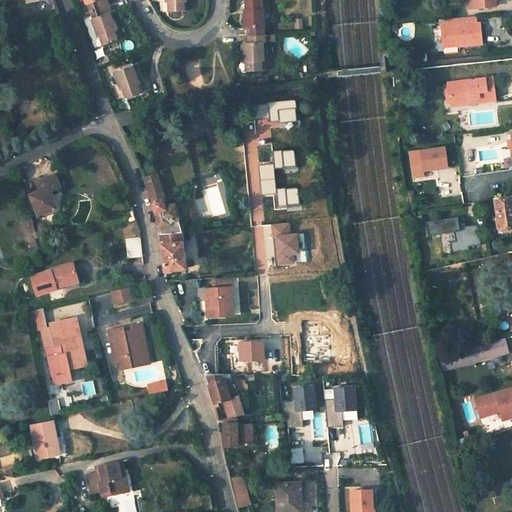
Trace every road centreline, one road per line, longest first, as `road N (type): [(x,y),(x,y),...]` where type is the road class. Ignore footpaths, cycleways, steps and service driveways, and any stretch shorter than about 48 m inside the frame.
road 1 (residential): [(229,511),(196,385),(154,280),(148,230),(107,120)]
road 2 (unknown): [(219,473),(179,444),(7,482)]
road 3 (residential): [(135,0),(152,28),(179,41),(210,32),(219,0)]
road 4 (residential): [(107,120),(62,0)]
